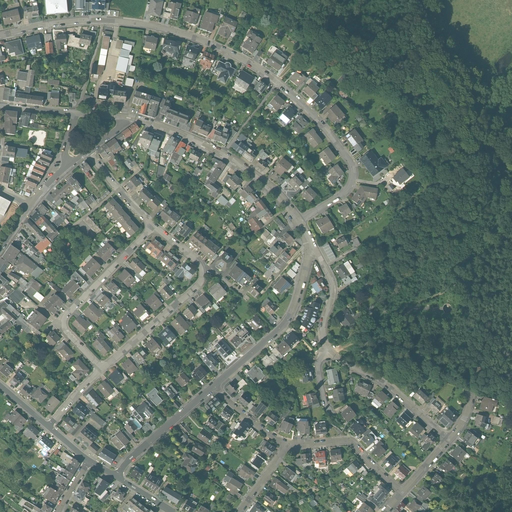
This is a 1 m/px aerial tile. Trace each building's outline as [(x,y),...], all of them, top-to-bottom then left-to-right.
[(44,0),(46,15),(55,14),(59,14),(59,13),(69,12),(67,0),(44,0)] [(75,0),(75,11),(88,12),(88,10),(88,3),(85,3),(85,0),(75,0)] [(92,0),(92,1),(93,2),(92,3),(92,8),(93,9),(95,10),(96,9),(99,9),(100,10),(103,10),(104,9),(105,3),(104,2),(105,2),(104,0),(92,0)] [(163,2),(153,0),(150,0),(150,5),(148,12),(151,12),(150,15),(159,17),(161,9),(163,2)] [(176,5),(173,4),(173,3),(171,3),(169,3),(167,9),(171,10),(169,18),(177,20),(181,4),(176,3),(176,5)] [(27,8),(26,8),(27,13),(28,18),(32,18),(31,17),(39,16),(38,12),(39,11),(38,6),(27,8)] [(167,9),(165,8),(164,9),(162,18),(169,20),(169,18),(171,10),(167,9)] [(200,10),(194,8),(193,13),(187,11),(183,21),(188,23),(192,24),(195,25),(198,15),(200,10)] [(17,10),(2,14),(4,25),(20,21),(17,10)] [(218,16),(206,12),(200,29),(211,33),(214,24),(216,25),(218,16)] [(226,18),(218,35),(227,39),(228,37),(231,31),(233,33),(234,32),(238,24),(226,18)] [(247,36),(244,41),(247,43),(244,48),(252,53),(261,40),(254,35),(255,34),(249,30),(246,35),(247,36)] [(80,39),(74,37),(73,34),(66,35),(67,46),(71,47),(84,50),(85,45),(89,46),(91,38),(89,37),(81,35),(80,39)] [(66,35),(57,35),(57,40),(58,40),(59,49),(63,49),(63,45),(67,44),(66,35)] [(40,36),(31,38),(26,39),(29,51),(30,51),(31,52),(32,54),(34,54),(35,53),(36,51),(35,49),(36,49),(36,48),(42,46),(41,42),(40,36)] [(151,37),(147,36),(145,43),(144,48),(155,50),(158,39),(154,38),(153,37),(152,36),(151,37)] [(109,38),(103,37),(100,56),(106,57),(109,38)] [(168,40),(164,39),(164,40),(162,48),(162,50),(175,53),(176,50),(177,43),(168,41),(168,40)] [(8,43),(9,49),(10,53),(18,51),(18,55),(23,53),(20,40),(8,43)] [(133,42),(122,40),(115,71),(127,73),(131,56),(128,55),(130,46),(133,46),(133,42)] [(52,43),(45,43),(45,47),(46,54),(53,54),(52,43)] [(198,50),(187,46),(181,63),(192,67),(197,53),(198,50)] [(203,54),(201,60),(200,63),(199,64),(203,65),(205,66),(209,55),(209,54),(204,52),(203,54)] [(281,56),(274,52),(266,63),(278,71),(288,58),(283,54),(281,56)] [(214,57),(209,55),(205,66),(205,67),(206,67),(210,69),(211,66),(211,64),(212,64),(213,59),(214,57)] [(100,56),(97,75),(101,76),(101,71),(103,71),(106,57),(100,56)] [(225,65),(224,66),(219,63),(219,62),(215,69),(215,70),(216,69),(221,72),(217,79),(225,83),(229,76),(231,77),(235,70),(231,68),(231,67),(231,65),(230,64),(229,64),(228,63),(227,63),(226,64),(225,65)] [(27,82),(26,87),(30,88),(32,88),(35,71),(29,70),(28,73),(27,82)] [(294,75),(290,79),(298,87),(303,81),(306,77),(306,76),(305,77),(302,74),(298,70),(295,73),(294,73),(294,75)] [(254,78),(242,71),(234,83),(246,90),(249,86),(254,78)] [(28,73),(18,72),(17,80),(27,82),(28,73)] [(257,78),(255,76),(254,78),(249,86),(251,87),(256,80),(257,78)] [(134,80),(127,78),(125,85),(132,86),(134,80)] [(267,86),(260,81),(259,82),(254,89),(260,94),(267,86)] [(307,86),(303,91),(310,98),(311,98),(315,94),(317,90),(318,89),(311,82),(310,82),(307,86)] [(108,90),(99,89),(97,100),(107,101),(108,94),(110,94),(110,95),(112,95),(114,95),(115,91),(115,86),(111,85),(109,87),(108,86),(108,88),(108,89),(108,90)] [(127,93),(115,91),(114,95),(113,102),(125,103),(127,93)] [(151,97),(142,94),(142,93),(136,91),(136,92),(135,91),(132,103),(142,107),(143,104),(147,105),(148,104),(151,97)] [(324,93),(319,99),(315,103),(322,109),(331,99),(324,93)] [(24,95),(15,94),(15,97),(14,102),(26,104),(27,96),(24,95)] [(52,94),(51,94),(50,102),(51,103),(54,104),(55,105),(57,105),(58,104),(59,95),(52,94)] [(277,95),(270,104),(278,111),(281,107),(285,102),(277,95)] [(43,98),(27,96),(26,104),(42,106),(43,98)] [(160,100),(151,97),(148,104),(153,105),(151,110),(150,110),(148,116),(147,117),(154,119),(160,100)] [(171,102),(165,100),(162,108),(161,112),(166,114),(168,109),(169,110),(171,105),(170,105),(171,102)] [(147,105),(143,104),(142,107),(141,110),(140,110),(138,114),(144,116),(147,105)] [(344,116),(335,105),(330,109),(332,112),(327,116),(333,122),(335,121),(336,123),(339,120),(344,116)] [(291,109),(289,107),(286,111),(280,116),(283,118),(282,119),(287,124),(291,119),(295,116),(293,115),(295,113),(291,109)] [(169,110),(168,109),(166,114),(165,117),(173,120),(172,120),(178,123),(178,122),(186,125),(189,118),(180,114),(177,113),(176,113),(169,110)] [(17,113),(4,111),(5,134),(14,135),(14,131),(15,131),(15,127),(12,126),(11,123),(16,124),(17,113)] [(35,114),(22,113),(18,128),(22,128),(22,127),(27,128),(28,124),(29,120),(34,121),(35,114)] [(297,122),(291,127),(295,130),(296,129),(299,132),(308,123),(302,117),(301,117),(297,122)] [(197,120),(192,131),(198,134),(202,125),(203,123),(197,120)] [(214,128),(213,129),(215,130),(219,132),(223,122),(218,120),(217,122),(214,128)] [(202,125),(198,134),(206,137),(210,129),(211,127),(207,125),(207,127),(202,125)] [(131,127),(121,134),(125,139),(126,140),(129,138),(128,137),(134,132),(131,127)] [(222,133),(218,142),(225,145),(228,136),(225,135),(227,130),(224,128),(222,133)] [(312,129),(304,136),(308,142),(311,140),(316,146),(321,142),(314,133),(315,132),(312,129)] [(216,131),(215,130),(212,139),(218,142),(222,133),(219,132),(216,131)] [(353,130),(344,137),(346,140),(347,139),(353,147),(361,142),(358,138),(359,137),(353,130)] [(153,135),(144,132),(142,136),(141,136),(138,145),(148,149),(150,144),(153,135)] [(243,132),(237,140),(239,142),(242,139),(243,140),(245,137),(244,137),(246,134),(243,132)] [(121,134),(114,139),(119,145),(122,143),(121,141),(125,139),(121,134)] [(161,137),(154,134),(153,135),(150,144),(158,147),(161,137)] [(119,145),(114,139),(110,142),(117,152),(121,149),(119,145)] [(239,142),(237,140),(231,148),(242,156),(250,145),(247,143),(244,146),(239,142)] [(117,152),(110,142),(106,145),(113,155),(117,152)] [(106,145),(101,148),(103,151),(99,154),(103,159),(108,154),(112,159),(115,158),(111,152),(106,145)] [(250,145),(242,156),(251,163),(255,157),(252,155),(254,151),(252,150),(251,151),(250,150),(252,147),(250,145)] [(10,148),(3,147),(1,161),(9,162),(9,158),(14,159),(14,157),(15,149),(10,148)] [(327,148),(319,155),(324,161),(323,162),(325,165),(334,159),(329,153),(330,152),(327,148)] [(27,150),(15,149),(14,157),(26,158),(27,150)] [(200,155),(192,151),(188,157),(197,162),(200,155)] [(50,156),(42,152),(40,157),(51,162),(53,157),(50,156)] [(369,153),(360,160),(363,163),(364,163),(371,172),(370,173),(373,177),(383,169),(378,161),(376,162),(369,153)] [(261,159),(261,160),(255,167),(262,172),(267,165),(263,161),(268,156),(266,154),(261,159)] [(51,162),(40,157),(38,162),(47,166),(46,166),(48,167),(51,162)] [(291,167),(282,160),(277,166),(279,168),(278,170),(283,174),(286,171),(287,172),(291,167)] [(47,166),(38,162),(36,162),(34,167),(44,171),(46,166),(47,166)] [(85,162),(80,167),(85,174),(87,172),(91,169),(85,162)] [(220,162),(216,168),(221,172),(225,165),(220,162)] [(331,169),(328,171),(332,176),(330,178),(331,179),(329,180),(332,184),(338,180),(337,180),(343,174),(336,165),(331,169)] [(329,166),(322,172),(324,174),(328,171),(331,169),(329,166)] [(5,168),(0,167),(0,174),(9,176),(10,169),(5,168)] [(44,171),(34,167),(32,172),(42,176),(44,171)] [(216,168),(208,180),(213,184),(221,172),(216,168)] [(400,172),(394,177),(395,179),(393,184),(398,186),(399,184),(409,177),(402,169),(399,171),(400,172)] [(42,176),(32,172),(31,175),(30,176),(29,178),(38,182),(39,182),(42,176)] [(9,176),(0,174),(0,182),(2,183),(8,184),(8,183),(9,176)] [(243,182),(234,174),(229,179),(226,182),(227,182),(228,181),(231,185),(235,189),(234,190),(235,190),(239,186),(243,182)] [(297,179),(295,176),(288,182),(295,191),(306,181),(300,175),(297,179)] [(73,177),(67,181),(69,183),(74,189),(76,191),(81,188),(73,177)] [(29,178),(28,178),(27,181),(27,180),(26,182),(25,184),(29,186),(34,188),(35,188),(38,182),(29,178)] [(134,178),(126,184),(131,190),(132,189),(133,190),(134,190),(140,184),(137,180),(136,181),(134,178)] [(284,182),(280,178),(276,182),(280,186),(284,182)] [(213,184),(208,180),(204,186),(213,192),(212,194),(216,196),(219,191),(220,191),(221,189),(213,184)] [(74,189),(69,183),(62,188),(65,192),(68,195),(74,189)] [(140,184),(134,190),(137,193),(141,188),(143,186),(141,184),(140,184)] [(252,191),(247,187),(240,195),(245,199),(252,191)] [(377,190),(361,187),(358,191),(366,197),(376,199),(377,190)] [(62,188),(59,191),(57,190),(51,196),(53,198),(54,199),(58,195),(60,197),(65,192),(62,188)] [(316,196),(309,188),(300,196),(302,199),(304,197),(309,203),(316,196)] [(74,189),(68,195),(72,199),(78,193),(76,191),(74,189)] [(139,195),(138,196),(147,204),(153,198),(145,189),(144,191),(139,195)] [(252,191),(245,199),(252,205),(254,202),(255,202),(258,198),(255,194),(252,191)] [(358,191),(351,201),(358,205),(361,202),(362,203),(366,197),(358,191)] [(228,202),(221,195),(216,201),(224,206),(228,202)] [(0,197),(0,214),(4,216),(11,203),(4,199),(0,197)] [(154,197),(147,204),(154,211),(158,207),(157,206),(160,203),(154,197)] [(73,199),(68,204),(66,203),(64,206),(71,211),(74,208),(73,206),(75,203),(73,199)] [(112,199),(105,206),(110,211),(117,204),(112,199)] [(266,208),(260,201),(256,204),(257,206),(257,207),(259,209),(249,217),(250,218),(247,220),(249,222),(266,208)] [(50,208),(43,202),(41,204),(48,211),(50,208)] [(41,204),(37,209),(40,213),(44,216),(48,211),(41,204)] [(117,204),(110,211),(114,216),(121,210),(121,209),(117,204)] [(346,204),(338,209),(343,218),(351,213),(346,204)] [(71,211),(64,206),(62,210),(64,212),(63,212),(65,214),(66,213),(68,215),(71,211)] [(164,210),(159,216),(166,222),(173,213),(172,214),(169,211),(169,210),(166,208),(166,207),(164,210)] [(266,208),(249,222),(253,227),(251,228),(253,230),(254,229),(256,232),(261,228),(255,221),(253,223),(252,223),(259,218),(261,217),(262,218),(264,217),(267,221),(272,217),(266,208)] [(37,209),(30,217),(35,223),(43,216),(40,213),(37,209)] [(114,216),(118,221),(125,215),(121,210),(114,216)] [(65,215),(61,213),(57,211),(56,213),(58,215),(59,216),(60,218),(61,219),(62,219),(63,221),(66,219),(64,216),(65,215)] [(173,213),(166,222),(172,227),(180,219),(173,213)] [(125,215),(118,221),(123,226),(129,220),(130,219),(125,215)] [(43,216),(35,223),(38,226),(41,223),(43,224),(46,220),(43,216)] [(327,217),(319,222),(319,221),(315,223),(322,235),(328,231),(327,230),(332,227),(327,217)] [(285,227),(276,218),(273,221),(278,226),(279,225),(283,229),(285,227)] [(40,233),(28,220),(25,224),(36,236),(40,233)] [(51,225),(47,228),(51,233),(55,230),(58,227),(55,223),(56,223),(56,221),(55,220),(51,225)] [(123,226),(122,227),(127,231),(134,225),(129,220),(123,226)] [(191,231),(180,222),(178,225),(183,228),(179,233),(185,238),(191,231)] [(134,225),(127,231),(131,236),(138,230),(134,225)] [(183,228),(178,225),(175,229),(179,233),(183,228)] [(51,233),(47,237),(52,242),(60,234),(55,230),(51,233)] [(208,241),(197,232),(189,242),(200,251),(208,241)] [(40,233),(36,236),(41,242),(45,238),(40,233)] [(293,240),(287,234),(283,237),(290,244),(293,240)] [(271,235),(264,242),(269,246),(275,238),(271,235)] [(25,243),(17,236),(12,243),(23,250),(26,246),(24,244),(25,243)] [(25,243),(24,244),(26,246),(27,246),(30,243),(30,244),(33,241),(34,240),(31,237),(25,243)] [(290,244),(283,237),(281,239),(288,246),(290,244)] [(343,237),(335,241),(339,250),(347,246),(343,237)] [(45,238),(41,242),(46,247),(51,243),(45,238)] [(117,244),(112,239),(109,241),(113,245),(115,247),(117,244)] [(150,244),(147,248),(152,252),(159,243),(154,239),(150,244)] [(208,241),(200,251),(205,255),(213,245),(208,241)] [(41,242),(35,248),(39,251),(41,253),(46,247),(41,242)] [(322,245),(330,261),(336,258),(327,242),(322,245)] [(26,246),(23,250),(22,251),(25,253),(29,248),(30,249),(33,246),(30,244),(30,243),(27,246),(26,246)] [(159,243),(152,252),(156,256),(157,256),(160,252),(164,247),(159,243)] [(111,247),(107,244),(102,249),(110,257),(115,251),(111,247)] [(19,252),(10,245),(2,258),(11,264),(19,252)] [(213,245),(205,255),(211,260),(211,259),(215,254),(219,250),(213,245)] [(35,248),(33,246),(30,249),(32,251),(28,255),(30,257),(33,254),(34,253),(38,257),(39,256),(41,253),(39,251),(35,248)] [(277,248),(274,246),(271,248),(272,248),(269,252),(271,254),(272,253),(275,257),(282,250),(278,247),(277,248)] [(110,257),(102,249),(97,254),(101,258),(105,262),(110,257)] [(269,252),(266,249),(262,255),(266,259),(271,254),(269,252)] [(288,254),(287,253),(286,254),(284,253),(283,252),(280,254),(281,255),(288,261),(295,251),(292,249),(288,254)] [(164,257),(161,261),(166,265),(174,256),(169,251),(164,257)] [(32,263),(19,252),(11,264),(13,265),(17,268),(17,267),(21,270),(30,275),(36,278),(43,271),(37,266),(32,263)] [(220,258),(215,264),(223,271),(233,260),(224,253),(220,258)] [(288,261),(281,255),(278,258),(279,258),(285,264),(288,261)] [(174,256),(166,265),(172,269),(172,270),(175,266),(180,260),(174,256)] [(38,258),(37,257),(34,261),(38,264),(41,266),(44,263),(41,260),(38,258)] [(2,258),(0,260),(0,271),(2,273),(4,270),(5,270),(7,267),(8,268),(11,264),(2,258)] [(97,262),(93,258),(92,259),(87,264),(95,272),(101,266),(97,262)] [(285,264),(279,258),(273,266),(277,269),(280,271),(285,264)] [(145,268),(136,259),(130,265),(137,273),(139,274),(145,268)] [(235,262),(229,269),(232,270),(235,266),(236,266),(238,264),(235,262)] [(95,272),(87,264),(82,269),(86,273),(90,277),(95,272)] [(194,272),(187,266),(184,264),(181,268),(175,275),(179,278),(183,274),(189,279),(194,272)] [(343,265),(335,270),(336,271),(336,272),(337,273),(342,280),(350,275),(343,265)] [(241,272),(235,267),(236,266),(235,266),(232,270),(228,275),(235,281),(242,272),(241,272)] [(84,276),(78,270),(76,273),(82,278),(84,276)] [(133,278),(125,270),(118,277),(128,287),(127,286),(129,284),(130,285),(135,280),(133,278)] [(242,272),(235,281),(243,287),(250,278),(242,272)] [(20,278),(10,273),(7,277),(11,280),(16,284),(20,278)] [(78,286),(79,287),(85,282),(82,278),(76,273),(70,279),(72,280),(78,286)] [(290,277),(289,276),(284,280),(289,284),(293,280),(290,277)] [(20,278),(16,284),(19,286),(21,284),(24,282),(20,278)] [(32,278),(24,287),(27,289),(36,281),(32,278)] [(282,278),(273,288),(280,295),(285,290),(286,291),(291,286),(289,284),(284,280),(282,278)] [(320,280),(317,282),(314,278),(311,281),(311,283),(314,288),(314,289),(317,293),(321,290),(324,288),(324,287),(322,285),(323,283),(320,280)] [(16,284),(11,280),(7,285),(8,286),(11,289),(14,291),(17,288),(19,286),(16,284)] [(68,297),(78,286),(72,280),(62,291),(68,297)] [(114,285),(111,283),(106,288),(113,295),(115,293),(114,292),(118,288),(115,285),(114,285)] [(217,283),(208,291),(216,300),(225,292),(217,283)] [(19,286),(17,288),(21,292),(22,293),(23,291),(25,292),(27,289),(24,287),(21,284),(19,286)] [(254,285),(248,291),(255,298),(262,290),(255,284),(254,285)] [(3,289),(2,288),(1,289),(0,290),(0,294),(2,296),(6,292),(7,293),(11,289),(8,286),(7,286),(6,285),(3,289)] [(173,295),(166,286),(159,292),(167,300),(173,295)] [(17,288),(14,291),(9,295),(8,296),(14,301),(21,292),(17,288)] [(68,297),(62,291),(59,293),(59,294),(67,300),(67,301),(69,298),(68,297)] [(21,292),(14,301),(18,305),(26,296),(22,293),(21,292)] [(44,298),(37,292),(33,296),(40,302),(44,298)] [(109,300),(102,293),(98,297),(99,298),(96,301),(105,310),(108,307),(106,306),(110,302),(111,302),(109,300)] [(57,296),(55,294),(43,307),(52,315),(55,312),(61,306),(60,306),(64,303),(57,296)] [(67,300),(59,294),(57,296),(64,303),(67,300)] [(203,295),(200,298),(200,297),(195,301),(201,308),(204,311),(211,305),(203,295)] [(155,296),(147,303),(154,311),(162,304),(157,299),(155,296)] [(277,309),(267,299),(261,305),(271,315),(277,309)] [(6,303),(4,302),(0,305),(0,316),(3,314),(9,320),(11,321),(15,316),(13,315),(15,312),(13,310),(14,309),(10,306),(9,305),(8,306),(6,303)] [(313,306),(310,306),(309,309),(305,308),(303,316),(299,324),(301,326),(298,331),(300,332),(306,335),(307,333),(308,334),(309,331),(309,330),(308,330),(311,325),(312,326),(315,322),(316,318),(315,317),(316,312),(317,312),(319,305),(313,303),(313,306)] [(451,311),(452,309),(451,307),(450,305),(449,304),(447,304),(445,304),(443,305),(442,307),(442,309),(442,311),(444,312),(445,313),(447,314),(449,313),(450,312),(451,311)] [(91,305),(84,312),(93,322),(100,314),(101,314),(97,311),(91,305)] [(196,312),(191,306),(187,309),(183,312),(190,319),(197,313),(196,312)] [(142,307),(139,310),(138,309),(133,313),(141,322),(149,315),(146,312),(142,307)] [(21,315),(18,313),(20,311),(17,309),(16,311),(14,309),(13,310),(15,312),(13,315),(15,316),(17,319),(28,327),(37,334),(36,335),(38,337),(41,333),(27,322),(23,319),(24,317),(21,315)] [(47,319),(36,310),(27,322),(38,330),(47,319)] [(349,318),(344,311),(345,310),(336,317),(339,320),(340,320),(345,326),(344,327),(347,330),(356,323),(351,317),(349,318)] [(271,315),(267,319),(272,324),(276,320),(271,315)] [(179,316),(171,323),(180,334),(188,326),(185,323),(179,316)] [(262,323),(256,316),(250,322),(253,325),(252,326),(256,330),(262,323)] [(85,323),(79,317),(72,324),(81,332),(83,330),(84,330),(88,326),(85,323)] [(128,317),(120,324),(128,333),(136,326),(131,320),(128,317)] [(28,327),(17,319),(15,322),(25,330),(28,327)] [(4,324),(3,325),(4,326),(3,327),(6,331),(15,324),(14,323),(11,321),(9,320),(9,321),(4,324)] [(92,324),(87,320),(85,323),(88,326),(89,327),(91,329),(94,327),(91,325),(92,324)] [(117,331),(114,327),(113,328),(109,332),(112,335),(111,335),(114,339),(114,340),(117,343),(124,338),(121,334),(120,335),(117,331)] [(175,338),(167,328),(164,330),(166,332),(159,338),(165,344),(169,342),(170,343),(175,338)] [(240,332),(237,335),(242,341),(245,338),(246,339),(250,336),(244,328),(240,332)] [(60,339),(53,332),(52,333),(47,338),(50,341),(48,343),(51,347),(60,339)] [(294,335),(291,332),(282,339),(283,341),(290,348),(295,343),(296,345),(300,342),(294,335)] [(237,335),(230,341),(236,348),(240,344),(239,343),(242,341),(237,335)] [(102,341),(100,338),(99,338),(94,343),(99,349),(98,349),(103,355),(110,350),(102,341)] [(157,344),(152,339),(145,345),(154,356),(162,350),(157,344)] [(221,340),(213,347),(217,351),(215,353),(216,354),(218,352),(225,360),(232,353),(221,340)] [(275,348),(280,353),(281,355),(290,348),(283,341),(275,348)] [(62,342),(56,348),(59,351),(65,345),(62,342)] [(74,354),(65,345),(59,351),(67,361),(74,354)] [(280,353),(275,348),(271,352),(277,356),(280,353)] [(147,357),(140,349),(134,355),(134,356),(137,360),(139,361),(141,359),(142,360),(147,357)] [(210,353),(202,360),(210,369),(214,366),(215,367),(218,365),(212,358),(216,354),(215,353),(212,355),(210,353)] [(269,358),(266,355),(260,361),(266,367),(270,364),(269,363),(272,360),(274,363),(277,360),(273,355),(269,358)] [(89,371),(79,360),(74,363),(79,368),(72,374),(78,380),(89,371)] [(133,365),(129,360),(121,366),(129,375),(136,369),(133,365)] [(12,371),(6,365),(4,367),(0,371),(7,377),(12,371)] [(256,366),(246,374),(249,376),(248,377),(250,379),(251,379),(256,384),(258,382),(259,383),(263,379),(262,378),(265,376),(262,373),(263,372),(259,368),(258,368),(256,366)] [(200,367),(197,369),(198,371),(193,376),(198,382),(207,374),(200,367)] [(334,369),(327,371),(330,385),(334,384),(334,385),(336,384),(339,383),(337,376),(336,376),(334,369)] [(121,375),(116,370),(109,377),(116,385),(123,379),(124,379),(121,375)] [(304,372),(302,373),(304,383),(312,381),(311,371),(310,371),(304,372)] [(189,381),(183,374),(176,380),(179,383),(180,382),(183,386),(189,381)] [(16,375),(10,382),(16,388),(24,379),(21,377),(20,378),(16,375)] [(242,379),(235,386),(238,388),(238,389),(239,390),(243,387),(244,388),(246,385),(247,384),(242,379)] [(107,384),(106,384),(104,381),(97,387),(107,399),(114,392),(112,390),(107,384)] [(235,386),(232,382),(227,387),(232,394),(235,391),(238,389),(238,388),(235,386)] [(371,387),(363,383),(362,385),(358,383),(355,391),(359,393),(360,392),(367,395),(371,387)] [(25,386),(20,392),(26,398),(29,394),(31,391),(25,386)] [(171,386),(165,391),(171,399),(177,393),(171,386)] [(31,391),(29,394),(31,396),(37,389),(35,387),(31,391)] [(155,389),(147,395),(156,406),(162,401),(156,394),(158,392),(155,389)] [(341,389),(333,391),(334,396),(333,396),(334,403),(344,401),(341,389)] [(40,390),(34,398),(40,403),(44,398),(44,399),(47,396),(40,390)] [(427,398),(419,390),(413,396),(422,404),(426,400),(427,398)] [(92,391),(85,398),(88,401),(89,401),(90,402),(94,407),(95,407),(98,404),(97,402),(100,400),(92,391)] [(387,399),(380,392),(372,401),(379,407),(387,399)] [(315,393),(307,395),(308,401),(307,401),(308,406),(312,405),(318,403),(315,393)] [(251,401),(243,395),(238,400),(246,407),(251,401)] [(53,397),(44,407),(50,413),(59,402),(53,397)] [(216,397),(207,405),(211,409),(214,407),(215,408),(221,403),(216,397)] [(498,401),(484,397),(483,402),(484,402),(483,405),(482,405),(481,410),(491,413),(493,406),(496,407),(498,401)] [(175,401),(172,404),(177,410),(180,407),(175,401)] [(441,408),(434,401),(428,408),(436,414),(441,408)] [(149,408),(144,402),(138,408),(137,408),(132,412),(140,422),(146,417),(146,418),(148,418),(149,417),(150,417),(154,413),(149,408)] [(392,402),(383,413),(387,416),(390,413),(393,415),(396,411),(395,410),(397,407),(398,408),(392,402)] [(256,408),(253,412),(259,417),(266,408),(261,403),(256,408)] [(86,411),(78,404),(72,411),(80,418),(83,415),(84,416),(87,412),(88,412),(86,411)] [(233,414),(225,408),(220,414),(228,420),(233,414)] [(345,411),(341,415),(347,422),(350,420),(350,419),(352,417),(352,418),(355,416),(350,408),(345,411)] [(445,408),(436,418),(438,420),(447,410),(445,408)] [(456,418),(447,410),(438,420),(448,429),(451,425),(450,425),(456,418)] [(10,416),(8,419),(8,420),(13,424),(19,417),(17,414),(18,414),(15,411),(10,416)] [(105,422),(93,413),(91,415),(90,417),(101,427),(105,422)] [(278,419),(270,413),(265,420),(273,426),(278,419)] [(411,420),(404,414),(397,421),(404,428),(404,427),(410,420),(411,420)] [(486,417),(477,415),(475,421),(476,422),(475,426),(484,428),(486,424),(484,424),(486,417)] [(19,417),(13,424),(16,427),(18,426),(19,427),(18,429),(21,426),(21,425),(23,423),(26,421),(23,418),(22,419),(19,417)] [(142,426),(134,417),(131,421),(134,425),(133,425),(136,429),(137,428),(138,429),(139,429),(142,427),(142,426)] [(67,418),(64,421),(64,422),(61,425),(68,432),(73,427),(75,424),(67,418)] [(217,424),(210,419),(206,426),(213,431),(214,429),(218,432),(223,424),(219,421),(217,424)] [(360,420),(350,428),(356,436),(359,434),(363,430),(361,427),(364,425),(360,420)] [(410,420),(404,427),(407,429),(413,422),(410,420)] [(131,421),(125,427),(127,430),(131,434),(136,429),(133,425),(134,425),(131,421)] [(292,425),(283,421),(283,422),(280,431),(289,434),(291,430),(290,429),(292,425)] [(250,427),(242,422),(237,430),(234,434),(234,435),(235,435),(236,436),(237,436),(238,436),(242,439),(247,432),(250,428),(250,427)] [(308,423),(299,422),(299,428),(302,428),(301,434),(309,435),(309,428),(307,427),(308,423)] [(321,426),(315,427),(316,435),(327,434),(326,426),(325,422),(320,423),(321,426)] [(148,423),(142,429),(146,433),(152,428),(148,423)] [(423,430),(415,423),(407,433),(411,437),(413,435),(416,438),(419,435),(423,430)] [(30,425),(23,433),(26,436),(27,434),(33,439),(38,434),(34,430),(35,429),(30,425)] [(97,438),(85,427),(76,438),(81,442),(80,443),(82,444),(83,444),(88,448),(92,444),(97,438)] [(131,434),(127,430),(125,432),(132,440),(134,438),(131,434)] [(211,437),(202,430),(197,437),(206,444),(211,437)] [(125,432),(124,431),(122,433),(129,442),(132,440),(125,432)] [(121,432),(114,438),(115,440),(112,442),(120,451),(130,442),(129,442),(123,434),(122,433),(121,432)] [(472,434),(468,432),(464,439),(463,439),(465,440),(463,442),(468,446),(471,448),(472,447),(473,445),(478,438),(472,434)] [(366,436),(362,440),(365,444),(368,446),(374,441),(369,434),(368,434),(366,436)] [(435,439),(428,434),(426,437),(423,440),(426,443),(423,446),(426,449),(435,439)] [(40,436),(34,444),(36,446),(38,443),(42,438),(40,436)] [(54,446),(44,437),(42,438),(38,443),(45,448),(40,453),(44,457),(54,446)] [(195,443),(187,438),(183,445),(191,450),(195,443)] [(203,447),(200,445),(200,446),(195,443),(191,450),(202,457),(206,450),(202,448),(203,447)] [(274,448),(266,443),(260,451),(261,451),(264,453),(264,452),(269,456),(274,448)] [(99,450),(92,444),(88,448),(95,454),(99,450)] [(381,448),(379,446),(377,448),(372,453),(376,456),(378,459),(385,452),(381,448)] [(467,453),(458,446),(450,455),(459,463),(467,453)] [(116,456),(104,448),(98,457),(110,465),(116,456)] [(340,450),(330,451),(331,461),(341,460),(340,450)] [(324,452),(320,453),(320,454),(315,454),(316,463),(325,462),(324,452)] [(196,460),(185,453),(182,458),(185,460),(181,466),(192,473),(194,469),(191,467),(196,460)] [(309,454),(301,455),(301,459),(296,459),(297,466),(302,465),(302,464),(310,463),(309,454)] [(263,460),(257,456),(251,464),(259,469),(262,464),(261,464),(263,460)] [(393,459),(390,456),(383,463),(390,470),(397,463),(393,460),(393,459)] [(80,463),(73,459),(71,461),(65,457),(63,460),(65,461),(77,469),(80,463)] [(457,469),(447,460),(444,464),(443,463),(439,468),(442,471),(446,474),(450,470),(454,473),(457,469)] [(77,469),(65,461),(63,464),(66,466),(67,465),(68,466),(66,470),(73,475),(77,469)] [(360,469),(356,464),(357,464),(355,461),(347,469),(353,475),(358,471),(360,469)] [(255,473),(243,466),(238,473),(247,479),(250,475),(253,476),(255,473)] [(408,474),(400,467),(394,474),(402,480),(408,474)] [(142,474),(134,469),(130,476),(137,481),(142,474)] [(295,474),(287,469),(282,476),(290,482),(295,474)] [(64,474),(58,470),(56,473),(59,474),(69,481),(73,475),(66,470),(64,474)] [(242,485),(232,479),(234,475),(230,472),(226,480),(227,482),(227,483),(228,484),(226,487),(227,488),(235,493),(236,493),(238,490),(239,491),(240,490),(242,485)] [(59,474),(55,481),(58,483),(65,488),(69,481),(59,474)] [(442,480),(436,474),(430,481),(436,487),(442,480)] [(149,475),(143,484),(149,488),(155,479),(149,475)] [(105,482),(97,477),(92,484),(98,488),(94,493),(100,496),(104,491),(101,489),(105,482)] [(155,479),(149,488),(155,492),(161,482),(155,479)] [(286,487),(280,482),(276,479),(270,486),(275,490),(276,488),(285,494),(288,490),(289,489),(286,487)] [(91,487),(83,482),(78,489),(86,494),(91,487)] [(65,488),(58,483),(54,490),(61,494),(61,495),(65,488)] [(54,490),(49,487),(42,497),(54,505),(61,494),(54,490)] [(431,493),(424,487),(418,495),(419,496),(424,500),(426,496),(427,497),(431,493)] [(181,497),(165,488),(161,493),(168,497),(167,499),(177,505),(181,497)] [(388,493),(382,488),(380,490),(376,495),(382,500),(388,493)] [(86,494),(78,489),(74,496),(82,501),(86,494)] [(116,493),(114,497),(117,499),(122,501),(123,498),(122,498),(124,494),(118,490),(116,493)] [(100,496),(98,498),(103,503),(108,497),(109,496),(104,491),(100,496)] [(277,499),(268,493),(263,500),(272,506),(277,499)] [(382,500),(376,495),(372,499),(370,501),(377,507),(382,500)] [(138,503),(132,498),(126,505),(129,507),(132,510),(138,503)] [(197,504),(189,499),(188,501),(185,505),(183,508),(188,511),(191,511),(194,508),(197,504)] [(314,507),(318,503),(314,499),(309,502),(314,507)] [(35,507),(26,501),(25,503),(22,502),(21,504),(33,511),(34,510),(33,509),(35,507)] [(415,511),(421,506),(414,501),(407,508),(412,511),(415,511)] [(138,503),(132,510),(134,511),(135,511),(138,511),(143,507),(138,503)] [(400,511),(405,506),(401,503),(399,506),(398,506),(397,507),(398,508),(395,510),(397,511),(400,511)]
